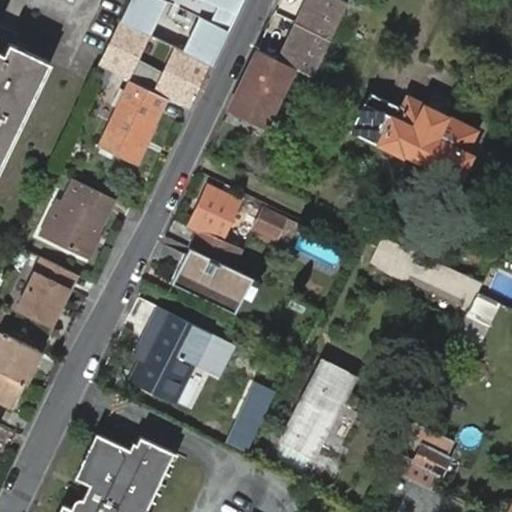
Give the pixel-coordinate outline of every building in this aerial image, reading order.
[(186,45),(198,51),(195,57),(211,65),(242,0),(130,0),(120,21),(184,51),(186,45)] [(309,77),(346,1),(344,0),(304,0),(275,61),(290,69),(309,77)] [(168,98),(190,108),(211,65),(195,57),(198,51),(186,45),(184,51),(120,21),(100,65),(129,79),(168,98)] [(0,53),(0,156),(46,61),(7,42),(1,54),(0,53)] [(275,61),(254,51),(226,110),(262,127),(290,69),(275,61)] [(135,163),(168,98),(129,79),(97,144),(135,163)] [(400,150),(455,178),(467,156),(461,153),(470,133),(405,101),(400,111),(366,94),(350,129),(398,153),(400,150)] [(85,257),(112,198),(77,181),(66,206),(60,221),(50,217),(41,237),(85,257)] [(187,223),(194,226),(217,237),(235,200),(205,186),(187,223)] [(60,221),(66,206),(57,201),(50,217),(60,221)] [(252,227),(289,244),(298,225),(261,207),(252,227)] [(194,226),(185,245),(229,266),(238,248),(217,237),(194,226)] [(424,279),(460,295),(456,304),(464,308),(471,294),(479,278),(402,244),(397,255),(393,256),(390,262),(424,279)] [(229,266),(185,245),(167,284),(189,294),(190,291),(196,293),(193,299),(215,310),(217,305),(231,311),(238,298),(249,275),(229,266)] [(390,262),(393,256),(376,247),(367,263),(384,275),(419,290),(424,279),(390,262)] [(50,326),(75,273),(41,257),(15,311),(50,326)] [(471,321),(460,317),(444,350),(454,355),(471,321)] [(131,379),(174,399),(192,361),(196,346),(184,341),(148,325),(139,344),(146,346),(131,379)] [(0,402),(11,408),(39,351),(1,334),(0,336),(0,402)] [(309,451),(348,372),(321,358),(302,398),(298,397),(292,411),(295,412),(282,438),(309,451)] [(408,425),(402,438),(434,453),(439,441),(408,425)] [(74,473),(79,477),(100,435),(94,431),(74,473)] [(76,511),(68,508),(65,511),(142,511),(150,497),(154,488),(163,469),(168,460),(172,451),(140,437),(137,444),(133,442),(128,449),(100,435),(79,477),(87,481),(107,491),(100,505),(88,499),(87,502),(81,511),(76,511)] [(177,453),(172,451),(168,460),(173,462),(177,453)] [(398,464),(393,473),(418,485),(423,476),(398,464)] [(168,471),(163,469),(154,488),(159,490),(168,471)] [(107,491),(87,481),(80,498),(87,502),(88,499),(100,505),(107,491)] [(149,511),(155,499),(150,497),(142,511),(149,511)] [(73,499),(68,508),(76,511),(81,511),(87,502),(80,498),(78,498),(73,499)] [(55,511),(65,511),(68,508),(60,502),(55,511)]
